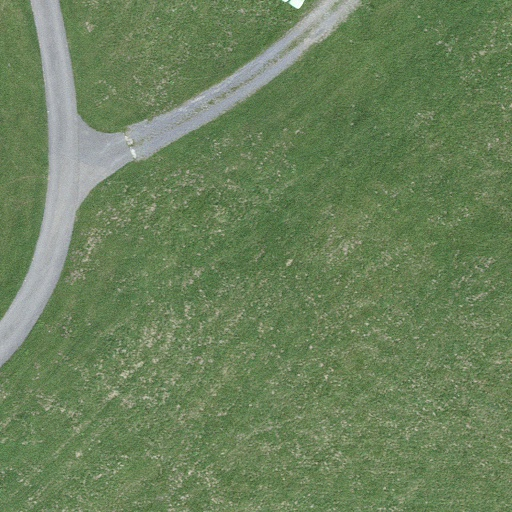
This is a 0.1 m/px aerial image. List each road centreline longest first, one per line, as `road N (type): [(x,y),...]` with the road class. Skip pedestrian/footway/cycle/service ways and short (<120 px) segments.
road 1 (unclassified): [(0,343),(48,261),(67,163),(45,0)]
road 2 (track): [(67,163),(170,126),(246,81),(342,0)]
